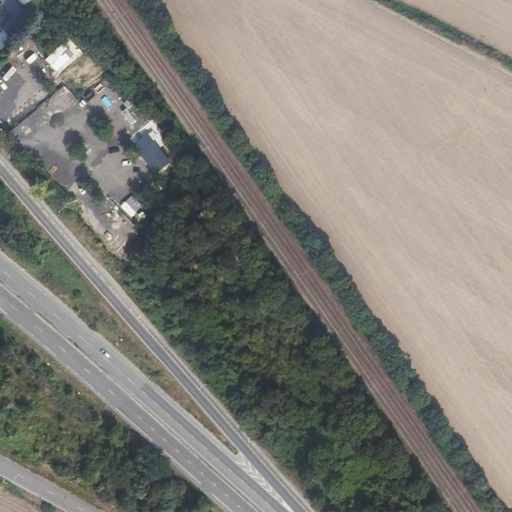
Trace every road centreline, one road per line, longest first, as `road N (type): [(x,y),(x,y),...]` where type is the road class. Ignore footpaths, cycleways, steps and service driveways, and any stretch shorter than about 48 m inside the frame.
road 1 (secondary): [(300,511),(0,169)]
road 2 (motorway): [(275,511),(0,267)]
road 3 (motorway): [(0,295),(243,511)]
road 4 (track): [(511,68),(386,0)]
